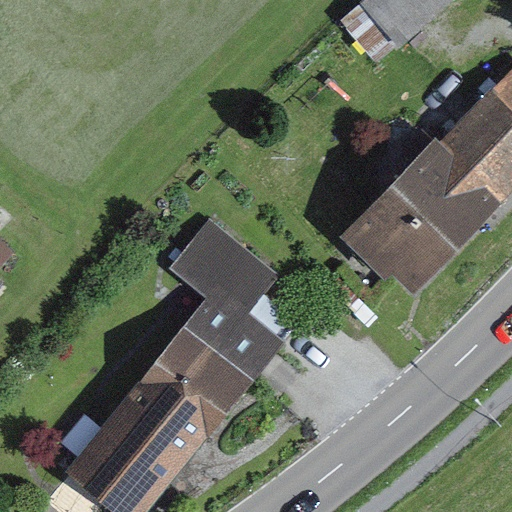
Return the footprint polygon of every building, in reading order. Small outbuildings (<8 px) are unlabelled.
[(454,0),(366,0),(362,4),(400,47),(454,0)] [(511,69),(443,140),(439,137),(342,236),(388,280),(395,272),(417,294),(511,196),(511,69)] [(174,264),(212,294),(245,320),(281,276),(210,219),(174,264)] [(0,239),(0,291),(9,282),(0,274),(0,270),(16,254),(0,239)] [(245,320),(212,294),(66,472),(115,511),(150,511),(283,350),(245,320)]
